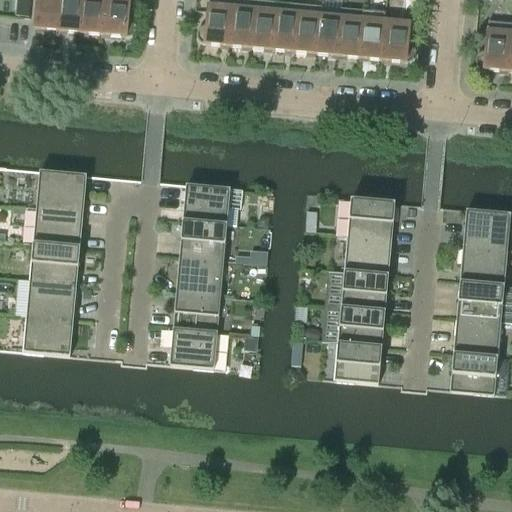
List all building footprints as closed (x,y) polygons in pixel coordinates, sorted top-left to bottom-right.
[(37,0),(34,32),(36,32),(45,33),(58,34),(60,0),(37,0)] [(60,0),(58,34),(67,35),(79,36),(82,0),(60,0)] [(82,0),(79,36),(88,37),(101,38),(103,0),(82,0)] [(103,0),(101,38),(110,39),(125,40),(126,40),(127,40),(128,40),(129,39),(130,39),(131,39),(131,38),(132,38),(132,37),(133,36),(134,35),(134,34),(135,33),(135,32),(135,31),(135,29),(135,28),(134,27),(133,25),(132,24),(131,23),(130,22),(128,22),(127,21),(129,0),(127,0),(127,1),(113,0),(103,0)] [(196,37),(196,38),(196,39),(196,40),(196,41),(197,42),(197,43),(198,44),(199,45),(200,45),(200,46),(201,46),(202,46),(203,47),(204,47),(220,48),(229,49),(233,1),(223,0),(208,0),(206,29),(204,29),(203,29),(201,29),(200,30),(199,31),(198,32),(197,34),(196,35),(196,37)] [(319,9),(315,57),(327,58),(337,59),(341,11),(340,11),(341,0),(339,0),(321,0),(321,9),(319,9)] [(233,1),(229,49),(241,50),(250,51),(255,3),(233,1)] [(255,3),(250,51),(263,52),(272,53),(276,5),(255,3)] [(276,5),(272,53),(284,54),(293,55),(298,7),(276,5)] [(298,7),(293,55),(306,56),(315,57),(319,9),(298,7)] [(341,11),(337,59),(346,60),(359,61),(363,13),(341,11)] [(363,13),(359,61),(368,62),(380,63),(384,25),(383,25),(384,15),(363,13)] [(483,72),(498,74),(507,75),(511,28),(511,26),(487,24),(485,54),(483,54),(482,54),(480,55),(479,55),(478,56),(477,58),(476,59),(475,60),(475,62),(475,63),(475,65),(475,66),(476,67),(476,68),(477,69),(479,71),(481,72),(483,72)] [(384,25),(380,63),(389,64),(405,65),(406,65),(407,65),(408,65),(409,65),(410,64),(411,63),(412,63),(412,62),(413,62),(413,61),(414,60),(414,59),(415,58),(415,57),(415,56),(415,55),(414,53),(414,52),(413,50),(412,49),(411,48),(409,48),(408,47),(406,47),(408,26),(407,26),(407,27),(384,25)] [(86,179),(39,174),(36,211),(82,215),(86,179)] [(185,189),(182,224),(226,228),(236,229),(237,212),(227,211),(229,193),(229,192),(185,188),(185,189)] [(394,207),(350,203),(347,239),(390,243),(394,207)] [(79,251),(82,215),(36,211),(32,247),(79,251)] [(465,215),(462,250),(506,254),(509,219),(509,217),(465,213),(465,215)] [(182,224),(179,260),(223,264),(226,228),(182,224)] [(390,243),(347,239),(343,275),(387,279),(390,243)] [(76,288),(79,251),(32,247),(29,284),(76,288)] [(462,250),(459,286),(503,290),(506,254),(462,250)] [(179,260),(175,297),(219,301),(223,264),(179,260)] [(387,279),(343,275),(340,312),(384,316),(387,279)] [(72,324),(76,288),(29,284),(26,320),(72,324)] [(459,286),(456,322),(499,326),(503,290),(459,286)] [(175,297),(172,333),(216,337),(219,301),(175,297)] [(384,316),(340,312),(337,348),(381,352),(384,316)] [(69,360),(72,324),(26,320),(22,355),(69,360)] [(456,322),(452,358),(496,362),(499,326),(456,322)] [(258,341),(259,329),(250,328),(249,340),(258,341)] [(169,368),(169,369),(213,373),(213,372),(216,337),(172,333),(169,368)] [(256,355),(257,341),(243,340),(242,354),(256,355)] [(381,352),(337,348),(333,384),(377,388),(381,352)] [(449,393),(449,394),(493,398),(493,397),(505,398),(508,363),(496,362),(452,358),(449,393)]
